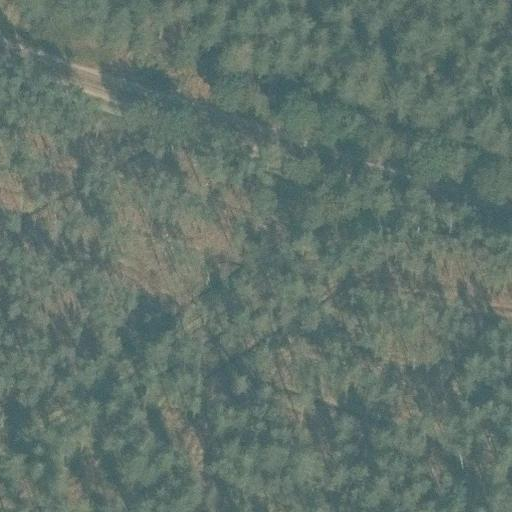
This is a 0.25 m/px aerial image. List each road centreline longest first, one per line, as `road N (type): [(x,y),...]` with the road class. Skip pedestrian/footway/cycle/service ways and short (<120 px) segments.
road 1 (track): [(0,41),(511,211)]
road 2 (track): [(0,457),(391,193)]
